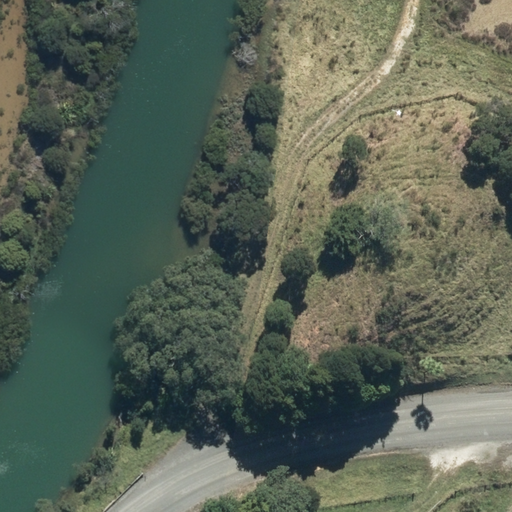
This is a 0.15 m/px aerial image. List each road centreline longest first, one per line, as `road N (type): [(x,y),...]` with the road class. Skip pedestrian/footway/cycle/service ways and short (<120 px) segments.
road 1 (track): [(193,479),(189,405),(217,339),(324,116),(400,33),(409,0)]
road 2 (tertiary): [(151,511),(193,479),(399,420),(511,408)]
